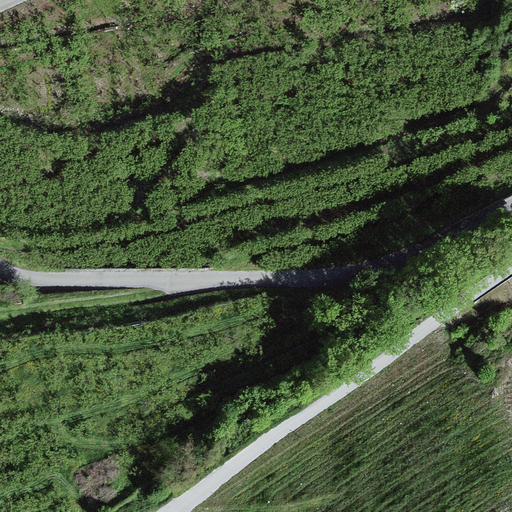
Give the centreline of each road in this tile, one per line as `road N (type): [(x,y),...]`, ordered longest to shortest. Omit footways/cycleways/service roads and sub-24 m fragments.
road 1 (track): [(0,268),(39,280),(348,273),(433,245),(511,205)]
road 2 (track): [(511,266),(178,511)]
